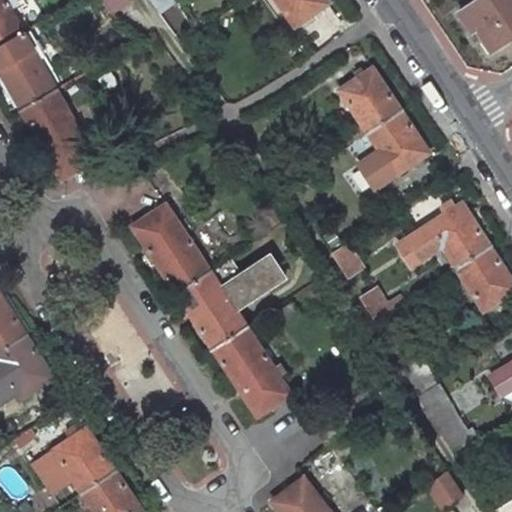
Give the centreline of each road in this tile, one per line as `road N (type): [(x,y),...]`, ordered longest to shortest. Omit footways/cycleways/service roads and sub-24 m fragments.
road 1 (unknown): [(221,118),(482,511)]
road 2 (residential): [(225,501),(254,472),(86,207),(45,224)]
road 3 (residential): [(45,224),(18,249),(186,511)]
road 4 (residential): [(385,0),(466,116)]
